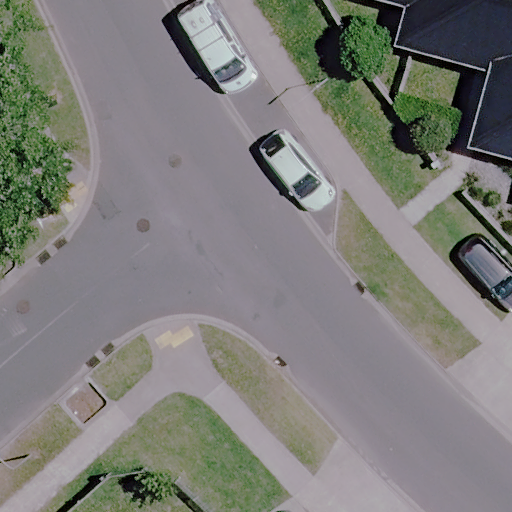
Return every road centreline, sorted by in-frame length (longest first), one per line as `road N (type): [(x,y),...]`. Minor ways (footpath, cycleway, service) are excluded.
road 1 (residential): [(511,505),(445,450),(198,196)]
road 2 (residential): [(198,196),(0,371)]
road 3 (residential): [(198,196),(86,0)]
